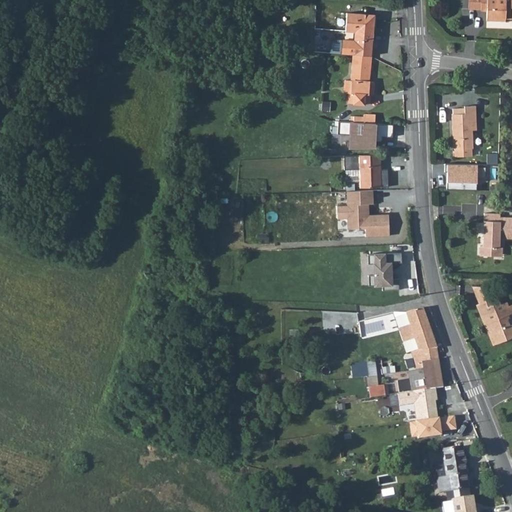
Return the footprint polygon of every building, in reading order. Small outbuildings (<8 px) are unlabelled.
[(511,0),(480,0),(480,6),(485,7),(485,18),(504,19),(504,16),(511,16),(511,0)] [(345,33),(355,34),(355,31),(373,32),(374,17),(347,15),(345,33)] [(355,35),(354,40),(372,42),(372,35),(373,32),(355,31),(355,34),(355,35)] [(331,54),(353,56),(371,57),(372,42),(354,40),(354,41),(332,40),(331,54)] [(371,57),(353,56),(351,81),(346,81),(345,93),(350,94),(349,103),(370,105),(370,95),(374,96),(374,83),(369,82),(371,57)] [(474,103),(462,103),(462,106),(451,106),(451,112),(450,112),(451,147),(453,147),(469,146),(471,146),(470,128),(475,128),(474,103)] [(393,136),(394,124),(339,120),(338,133),(350,133),(349,147),(375,146),(375,140),(383,141),(383,136),(393,136)] [(359,187),(381,187),(380,154),(359,155),(359,187)] [(475,163),(442,162),(442,170),(445,170),(444,188),(474,189),(475,163)] [(390,236),(389,215),(369,215),(369,204),(374,204),(374,190),(348,191),(348,205),(336,205),(336,219),(348,219),(349,229),(365,228),(365,236),(390,236)] [(479,254),(493,254),(493,245),(498,245),(498,237),(511,236),(511,216),(499,216),(499,212),(484,212),(483,244),(479,244),(479,254)] [(493,245),(493,254),(502,255),(502,245),(498,245),(493,245)] [(401,253),(368,254),(368,264),(374,264),(374,275),(369,275),(369,285),(382,285),(383,290),(399,290),(399,278),(392,278),(391,271),(391,263),(402,262),(401,253)] [(486,285),(472,284),(479,302),(486,299),(488,305),(500,300),(497,292),(489,291),(486,285)] [(489,334),(493,343),(510,337),(511,333),(511,324),(511,323),(509,324),(507,318),(509,317),(508,313),(511,311),(511,302),(508,304),(507,300),(501,302),(500,300),(488,305),(486,299),(479,302),(476,303),(486,329),(490,328),(492,333),(489,334)] [(423,307),(406,312),(411,326),(419,349),(420,349),(422,369),(407,372),(411,392),(435,389),(444,388),(437,348),(432,333),(423,307)] [(371,384),(370,395),(385,396),(386,385),(371,384)] [(435,389),(411,392),(397,395),(400,412),(415,411),(417,441),(441,437),(440,432),(455,431),(454,417),(439,418),(436,402),(437,402),(435,389)] [(462,446),(443,450),(445,460),(436,462),(441,493),(468,488),(467,480),(466,473),(462,446)] [(453,511),(478,511),(478,509),(475,510),(474,496),(452,500),(453,511)]
